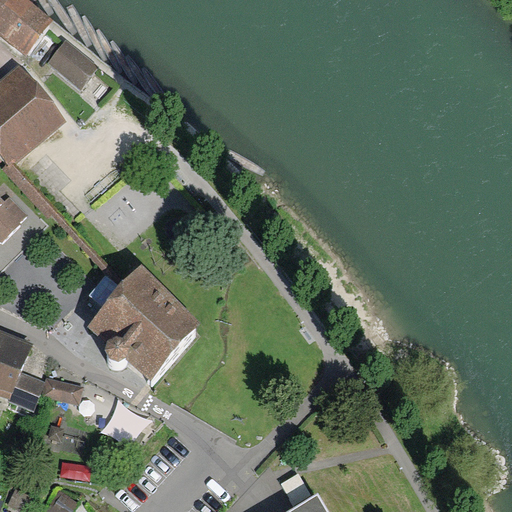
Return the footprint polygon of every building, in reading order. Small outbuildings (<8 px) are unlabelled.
[(21,0),(0,0),(0,38),(30,63),(58,30),(21,0)] [(69,44),(53,64),(84,89),(100,70),(69,44)] [(0,90),(0,165),(9,175),(10,174),(68,124),(23,71),(0,90)] [(0,194),(0,227),(9,235),(30,213),(11,196),(7,201),(0,194)] [(127,366),(128,364),(153,387),(198,337),(142,283),(132,294),(128,297),(112,281),(96,297),(113,313),(93,333),(111,350),(107,353),(106,360),(107,366),(114,371),(121,371),(127,366)] [(0,397),(12,402),(11,404),(34,413),(46,382),(25,373),(24,373),(35,346),(0,332),(0,331),(0,330),(0,397)] [(48,379),(43,396),(79,405),(83,388),(48,379)] [(65,429),(52,426),(48,439),(62,442),(65,429)] [(304,474),(286,484),(297,505),(315,495),(304,474)]
